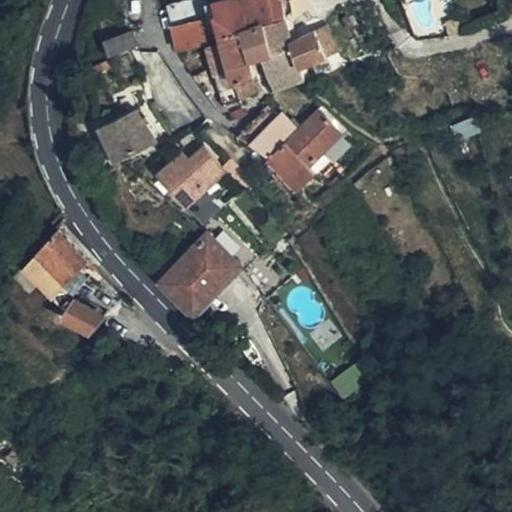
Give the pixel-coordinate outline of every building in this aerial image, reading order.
[(220,0),(174,0),(176,3),(180,24),(224,12),(222,6),(220,0)] [(258,0),(256,0),(240,3),(250,31),(261,26),(265,25),(258,0)] [(292,14),(287,0),(258,0),(265,25),(290,15),(292,14)] [(222,6),(224,12),(230,33),(237,54),(256,46),(250,31),(240,3),(222,6)] [(105,17),(110,29),(137,18),(131,5),(105,17)] [(316,5),(292,14),(290,15),(300,53),(305,51),(302,40),(315,35),(321,46),(335,39),(316,5)] [(224,12),(180,24),(183,28),(208,19),(214,39),(230,33),(224,12)] [(290,15),(265,25),(261,26),(276,61),(300,53),(290,15)] [(237,54),(230,33),(214,39),(220,62),(238,57),(237,54)] [(113,42),(110,37),(86,47),(88,52),(113,42)] [(261,60),(256,46),(237,54),(238,57),(243,72),(261,60)] [(87,65),(72,66),(80,98),(96,93),(87,65)] [(301,101),(295,97),(267,78),(242,106),(269,128),(301,101)] [(99,100),(115,132),(116,134),(154,116),(138,82),(125,88),(99,100)] [(301,101),(269,128),(273,132),(296,159),(314,142),(309,136),(342,106),(322,82),(301,101)] [(154,144),(183,177),(201,161),(198,156),(217,137),(198,116),(183,129),(178,123),(154,144)] [(161,256),(193,289),(238,241),(206,208),(161,256)] [(54,248),(18,284),(31,298),(48,315),(83,280),(54,248)] [(92,289),(83,280),(48,315),(57,326),(92,289)] [(31,298),(18,284),(9,293),(23,307),(31,298)] [(84,352),(96,336),(71,318),(57,336),(84,352)]
